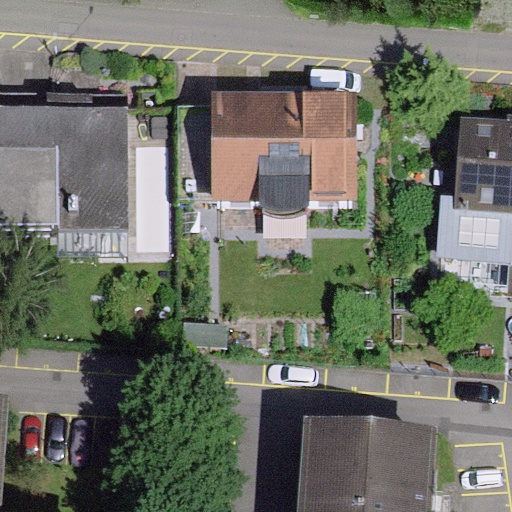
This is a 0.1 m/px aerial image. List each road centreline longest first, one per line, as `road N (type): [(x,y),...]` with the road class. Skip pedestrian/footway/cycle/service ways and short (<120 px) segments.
road 1 (residential): [(0,391),(511,434)]
road 2 (residential): [(0,22),(511,59)]
